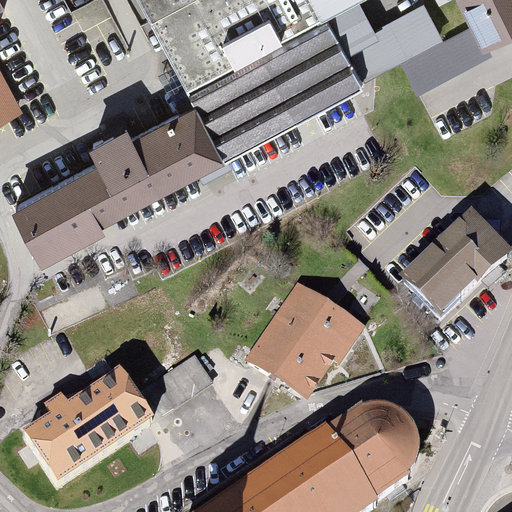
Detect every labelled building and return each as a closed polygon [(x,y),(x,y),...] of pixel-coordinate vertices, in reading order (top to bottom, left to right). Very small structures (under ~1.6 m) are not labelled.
[(100,151),(18,195),(45,245),(364,74),(326,5),(334,0),(148,0),(200,96),(135,131),(127,118),(92,136),(100,151)] [(511,0),(466,0),(485,33),(511,18),(511,0)] [(425,10),(351,46),(363,71),(437,35),(425,10)] [(0,77),(0,115),(14,108),(0,77)] [(466,214),(400,277),(442,321),(508,258),(466,214)] [(301,290),(253,358),(310,398),(358,329),(301,290)] [(195,363),(134,402),(151,428),(212,390),(195,363)] [(119,379),(21,440),(55,494),(153,433),(119,379)] [(330,425),(201,511),(367,511),(383,502),(411,476),(417,462),(421,447),(417,429),(409,415),(394,405),(380,403),(362,404),(330,425)]
